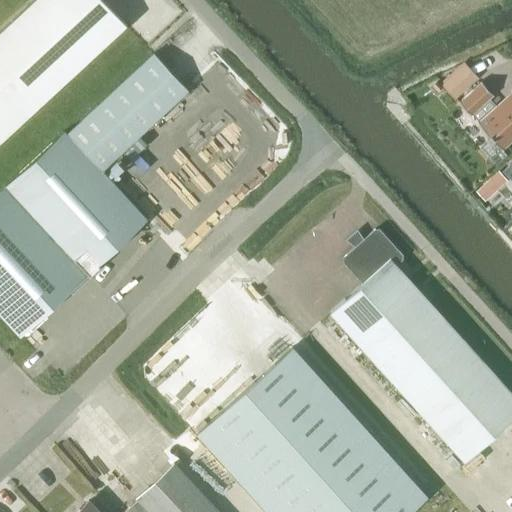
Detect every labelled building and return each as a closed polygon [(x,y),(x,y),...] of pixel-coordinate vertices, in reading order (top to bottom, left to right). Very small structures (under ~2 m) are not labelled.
[(0,140),(127,23),(105,0),(32,0),(0,30),(0,140)] [(442,76),(456,91),(482,67),(467,52),(442,76)] [(146,219),(101,170),(130,143),(139,135),(187,90),(153,53),(66,133),(64,130),(0,189),(0,313),(20,335),(146,219)] [(511,90),(496,105),(490,98),(493,95),(481,81),(459,101),(471,115),(472,114),(479,121),(478,122),(504,149),(511,141),(511,90)] [(139,135),(130,143),(137,151),(147,143),(139,135)] [(511,162),(503,170),(511,179),(511,162)] [(488,180),(497,189),(506,181),(498,171),(488,180)] [(402,254),(379,229),(375,228),(343,256),(343,261),(362,282),(329,312),(464,461),(509,420),(511,417),(511,393),(395,264),(401,258),(402,254)] [(34,372),(0,337),(0,358),(23,382),(34,372)] [(293,345),(195,433),(266,511),(409,511),(428,496),(293,345)] [(77,454),(114,496),(132,480),(122,469),(132,460),(106,431),(99,437),(98,435),(77,454)] [(218,511),(173,463),(136,498),(137,499),(122,511),(99,511),(88,500),(76,511),(218,511)]
